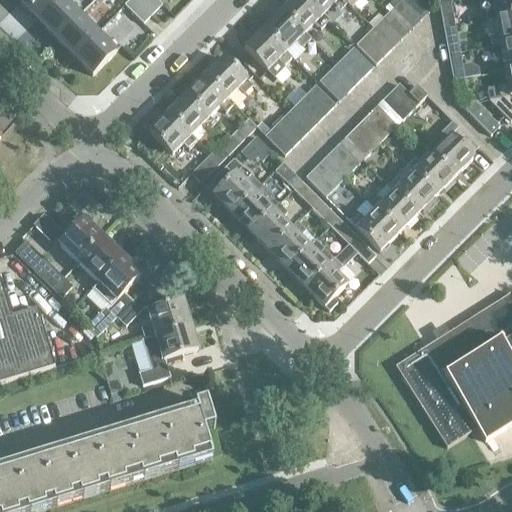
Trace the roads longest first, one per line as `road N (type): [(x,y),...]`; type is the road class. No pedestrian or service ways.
road 1 (residential): [(315,365),(91,151)]
road 2 (residential): [(315,365),(511,173)]
road 3 (residential): [(0,444),(194,389)]
road 4 (residential): [(90,138),(226,0)]
road 5 (residential): [(409,511),(386,459),(315,365)]
road 6 (residential): [(215,511),(334,475)]
